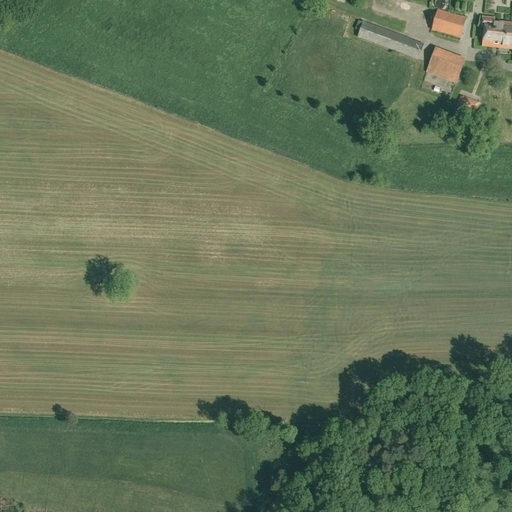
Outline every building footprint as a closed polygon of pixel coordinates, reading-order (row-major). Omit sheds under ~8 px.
[(467,19),(438,10),(432,30),(461,39),(467,19)] [(511,24),(494,22),(494,18),(483,17),(482,27),(485,28),(483,45),(511,48),(511,24)] [(424,45),(363,22),(357,37),(418,60),(424,45)] [(435,47),(426,73),(456,84),(466,58),(435,47)] [(465,108),(468,99),(461,96),(457,105),(465,108)] [(479,102),(473,101),(470,110),(475,112),(479,102)]
